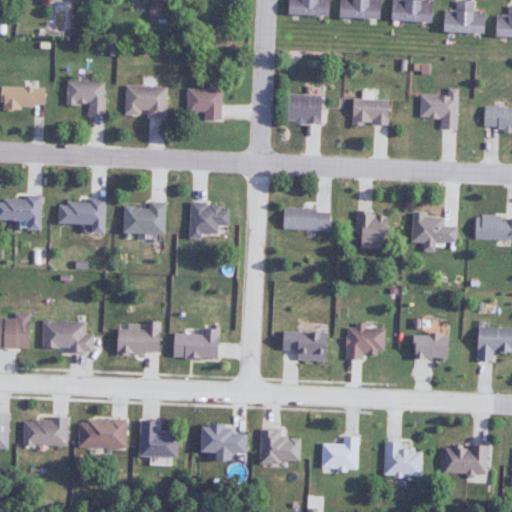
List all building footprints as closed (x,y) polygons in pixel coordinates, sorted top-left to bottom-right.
[(327,0),(283,0),(283,15),(326,16),(327,0)] [(334,0),(334,18),(377,19),(377,0),(334,0)] [(386,0),(385,20),(428,23),(429,0),(427,0),(386,0)] [(162,15),(163,2),(147,1),(146,15),(162,15)] [(452,10),(438,10),(438,32),(479,33),(479,11),(470,10),(470,2),(452,1),(452,10)] [(504,15),(491,15),(491,37),(511,37),(511,5),(504,6),(504,15)] [(84,115),(100,115),(101,82),(63,82),(62,105),(84,105),(84,115)] [(0,109),(40,110),(40,87),(0,87),(0,109)] [(163,87),(121,87),(121,117),(163,117),(163,87)] [(217,90),(183,90),(183,114),(199,114),(199,121),(217,121),(217,90)] [(416,118),(438,119),(437,130),(453,130),(454,90),(443,90),(443,97),(416,96),(416,118)] [(282,123),(317,123),(317,96),(282,96),(282,123)] [(347,127),(385,127),(385,100),(347,100),(347,127)] [(479,128),(511,129),(511,107),(480,106),(479,128)] [(35,230),(36,199),(0,197),(0,221),(21,222),(21,230),(35,230)] [(85,233),(99,233),(100,202),(54,200),(53,223),(86,224),(85,233)] [(161,203),(144,202),(144,208),(119,206),(118,233),(159,234),(161,203)] [(184,236),(213,236),(213,225),(224,225),(224,204),(185,203),(184,236)] [(278,229),(326,230),(326,210),(279,209),(278,229)] [(353,249),(381,249),(381,212),(353,212),(353,249)] [(452,242),(453,226),(437,226),(437,215),(409,214),(408,240),(452,242)] [(511,217),(472,216),(471,238),(511,240),(511,217)] [(0,319),(0,347),(26,348),(26,314),(10,314),(10,319),(0,319)] [(37,351),(89,352),(89,335),(81,335),(82,322),(38,321),(37,351)] [(157,322),(140,322),(140,330),(112,330),(111,354),(156,355),(157,322)] [(343,327),(342,360),(360,360),(360,353),(380,354),(381,328),(343,327)] [(511,327),(473,327),(472,361),(482,361),(489,362),(489,352),(511,353),(511,327)] [(213,360),(214,330),(196,329),(196,334),(168,334),(168,359),(213,360)] [(290,351),(290,361),(323,362),(324,332),(277,331),(276,350),(290,351)] [(441,359),(441,335),(407,335),(407,359),(441,359)] [(64,419),(19,419),(20,446),(64,446),(64,419)] [(122,449),(122,420),(75,419),(75,448),(122,449)] [(154,432),(154,422),(135,422),(135,457),(172,458),(172,432),(154,432)] [(241,434),(226,434),(226,425),(195,425),(195,453),(241,453),(241,434)] [(256,463),(297,463),(297,439),(279,439),(279,430),(256,430),(256,463)] [(353,469),(353,437),(337,437),(337,444),(317,444),(317,469),(353,469)] [(419,478),(420,450),(398,450),(398,443),(381,443),(380,477),(419,478)] [(482,475),(482,448),(439,447),(439,475),(482,475)]
